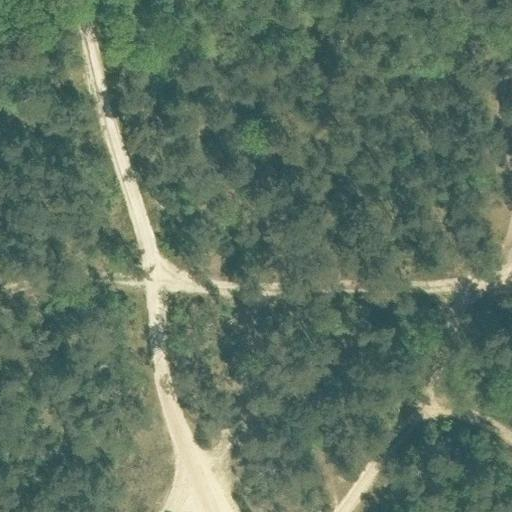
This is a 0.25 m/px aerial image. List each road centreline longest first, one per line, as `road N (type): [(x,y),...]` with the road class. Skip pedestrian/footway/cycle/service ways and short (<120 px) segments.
road 1 (track): [(0,294),(67,274),(438,286),(511,273)]
road 2 (track): [(511,441),(424,400),(341,511)]
road 3 (track): [(424,400),(468,283)]
